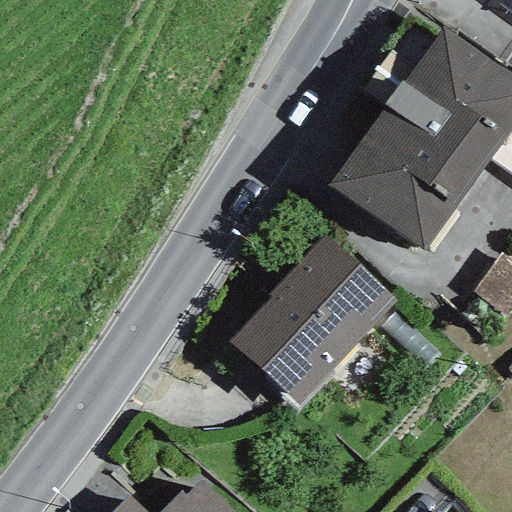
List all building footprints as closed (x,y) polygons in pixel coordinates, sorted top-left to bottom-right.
[(511,12),(511,0),(500,0),(499,3),(511,12)] [(511,74),(442,27),(327,186),(424,253),(488,161),(511,128),(511,74)] [(511,177),(511,128),(488,161),(511,177)] [(395,301),(324,235),(227,342),(298,406),(395,301)] [(157,511),(147,511),(129,494),(111,511),(232,511),(200,481),(185,496),(179,490),(157,511)]
